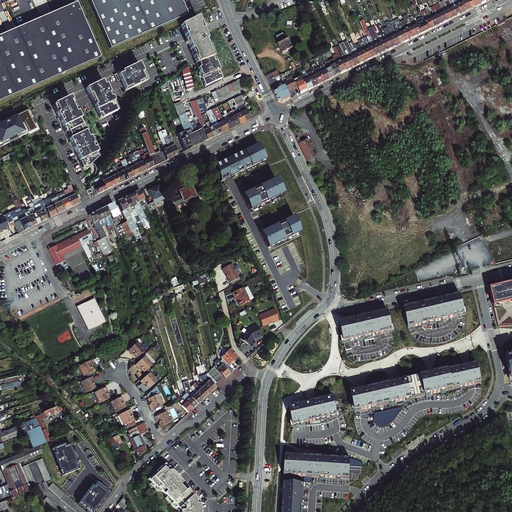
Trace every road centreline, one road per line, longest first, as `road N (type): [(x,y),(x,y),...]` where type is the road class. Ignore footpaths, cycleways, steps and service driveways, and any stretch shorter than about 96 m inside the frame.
road 1 (residential): [(479,280),(498,393),(482,414),(389,474),(351,511)]
road 2 (residential): [(33,233),(276,114)]
road 3 (tertiary): [(276,114),(328,224),(329,300)]
road 4 (residential): [(329,300),(362,306),(479,280)]
road 5 (residential): [(381,63),(511,0)]
road 6 (residential): [(506,0),(381,63)]
road 7 (tertiary): [(268,378),(256,511)]
road 8 (tertiary): [(276,114),(223,0)]
